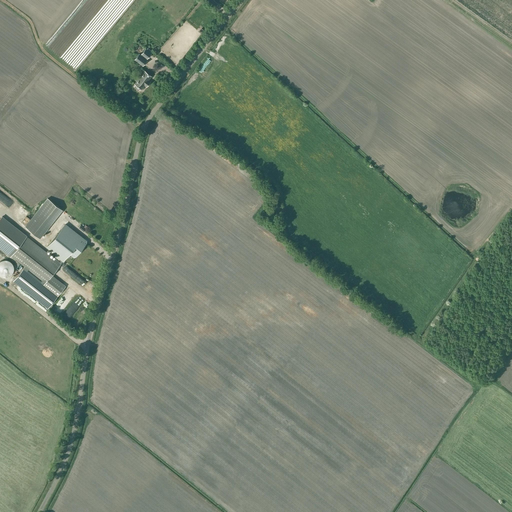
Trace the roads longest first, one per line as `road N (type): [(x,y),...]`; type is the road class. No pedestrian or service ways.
road 1 (unclassified): [(39,511),(70,446),(88,336),(141,132),(240,0)]
road 2 (track): [(143,128),(40,48),(29,21),(3,0)]
